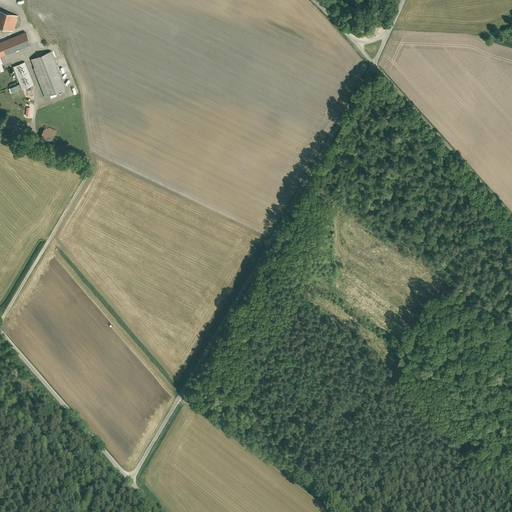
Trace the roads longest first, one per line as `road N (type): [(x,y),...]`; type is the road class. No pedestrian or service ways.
road 1 (unclassified): [(132,475),(373,64)]
road 2 (track): [(511,216),(373,64)]
road 3 (unclassified): [(0,327),(132,475)]
road 4 (track): [(0,321),(93,161)]
